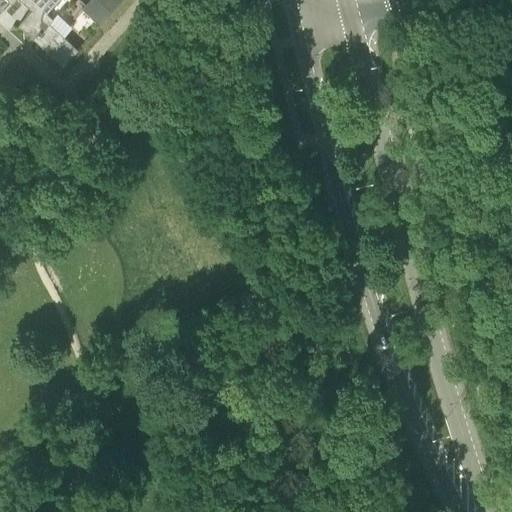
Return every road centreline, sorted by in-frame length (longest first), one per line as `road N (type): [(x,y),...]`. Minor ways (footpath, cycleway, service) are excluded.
road 1 (tertiary): [(294,13),(364,286),(419,433),(461,489)]
road 2 (tertiary): [(461,489),(458,421),(346,1)]
